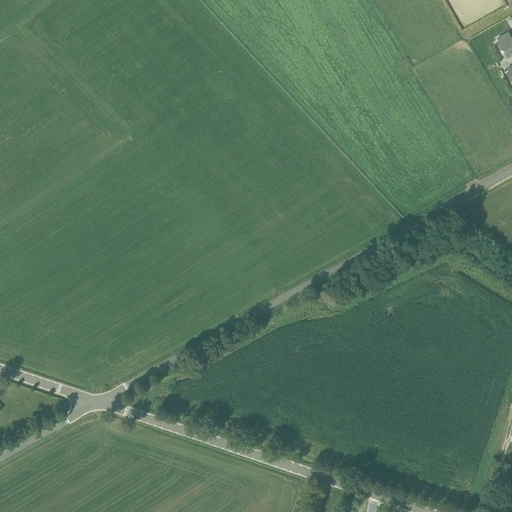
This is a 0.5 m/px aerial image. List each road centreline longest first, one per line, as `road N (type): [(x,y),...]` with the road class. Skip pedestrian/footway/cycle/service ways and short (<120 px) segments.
road 1 (unclassified): [(96,396),(511,165)]
road 2 (unclassified): [(432,511),(96,396)]
